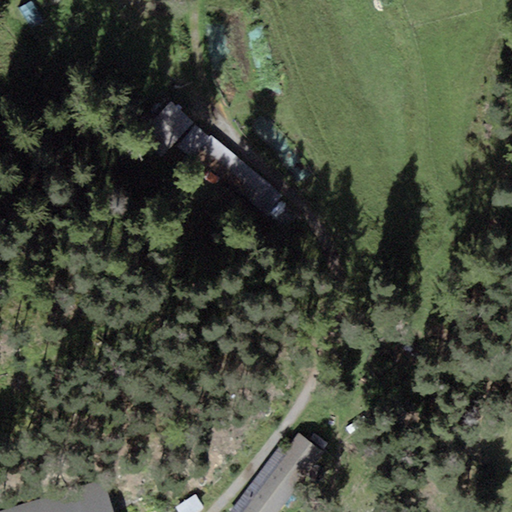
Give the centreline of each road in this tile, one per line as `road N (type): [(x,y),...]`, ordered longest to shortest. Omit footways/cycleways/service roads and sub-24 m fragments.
road 1 (track): [(196,0),(194,46),(211,109),(314,219),(347,316),(320,383)]
road 2 (residential): [(320,383),(212,511)]
